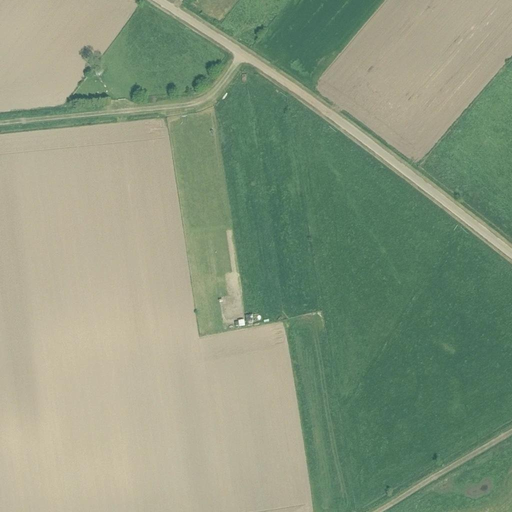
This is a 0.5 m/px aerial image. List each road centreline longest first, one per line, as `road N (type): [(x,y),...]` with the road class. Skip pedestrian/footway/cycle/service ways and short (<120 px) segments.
road 1 (unclassified): [(511,256),(286,85),(157,0)]
road 2 (track): [(240,54),(219,86),(193,104),(0,124)]
road 3 (track): [(511,432),(377,511)]
